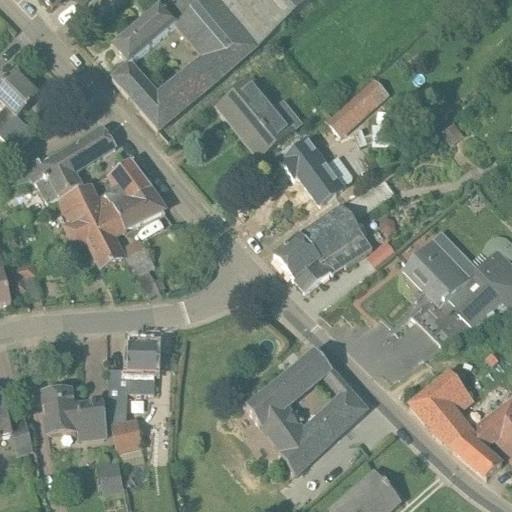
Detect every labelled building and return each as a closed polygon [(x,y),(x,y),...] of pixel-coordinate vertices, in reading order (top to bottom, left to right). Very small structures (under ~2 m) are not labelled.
[(40,0),(52,13),(67,0),(72,0),(80,8),(89,0),(40,0)] [(128,69),(112,83),(158,136),(254,53),(315,0),(208,0),(174,29),(159,11),(113,51),(128,69)] [(0,105),(6,111),(0,116),(0,141),(12,152),(23,149),(34,138),(17,121),(25,112),(26,113),(30,109),(29,109),(37,100),(15,77),(6,86),(5,85),(1,89),(2,90),(0,92),(0,105)] [(373,82),(324,124),(331,133),(341,143),(389,99),(373,82)] [(249,85),(215,114),(257,164),(291,135),(249,85)] [(24,169),(0,176),(0,186),(3,193),(34,184),(47,207),(80,190),(74,177),(115,154),(117,153),(106,137),(101,131),(55,160),(54,158),(40,166),(38,165),(25,172),(24,169)] [(308,143),(279,166),(293,185),(297,182),(319,212),(335,200),(335,199),(344,193),(308,143)] [(89,190),(60,204),(70,230),(71,230),(82,225),(81,224),(99,215),(98,215),(110,209),(112,214),(151,194),(130,166),(125,170),(108,182),(115,194),(95,206),(89,190)] [(110,209),(98,215),(99,215),(111,242),(112,242),(123,236),(123,235),(164,216),(150,195),(151,194),(112,214),(110,209)] [(360,199),(343,210),(355,227),(371,215),(360,199)] [(300,242),(274,263),(304,299),(329,278),(331,281),(371,254),(342,211),(300,242)] [(69,231),(64,233),(73,251),(87,245),(100,273),(122,262),(117,253),(112,242),(111,242),(99,215),(81,224),(82,225),(71,230),(70,230),(69,231)] [(136,242),(117,253),(122,262),(134,282),(154,270),(136,242)] [(413,267),(408,272),(426,291),(433,298),(433,303),(445,316),(451,316),(453,314),(473,334),(511,310),(511,269),(509,266),(511,262),(511,254),(510,248),(505,243),(498,242),(492,243),(487,247),(482,255),(470,266),(477,273),(472,278),(469,281),(461,272),(453,265),(434,246),(422,258),(413,267)] [(386,245),(366,262),(374,272),(395,255),(386,245)] [(0,310),(11,308),(4,276),(3,276),(0,262),(0,310)] [(32,269),(9,275),(14,298),(26,295),(23,284),(35,281),(32,269)] [(128,375),(127,400),(154,400),(154,396),(156,351),(129,350),(128,375)] [(364,415),(315,358),(246,412),(297,477),(364,415)] [(108,375),(108,404),(110,422),(116,458),(142,453),(136,425),(127,427),(127,400),(128,375),(108,375)] [(435,387),(410,409),(435,440),(435,439),(441,444),(466,420),(466,419),(463,421),(459,416),(435,387)] [(71,395),(42,398),(46,440),(77,437),(79,446),(105,444),(100,406),(72,409),(71,395)] [(1,396),(0,396),(0,442),(12,440),(17,461),(33,457),(25,423),(9,427),(1,396)] [(466,420),(441,444),(486,483),(501,471),(480,453),(495,443),(511,465),(511,402),(474,429),(466,420)] [(118,471),(103,473),(106,492),(121,489),(118,471)] [(372,478),(331,511),(392,511),(400,505),(384,487),(381,489),(372,478)]
